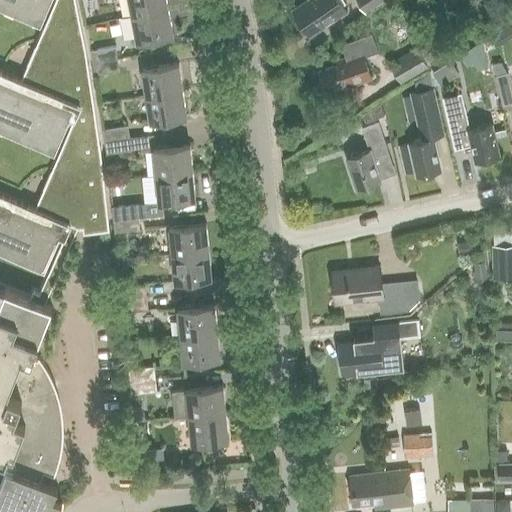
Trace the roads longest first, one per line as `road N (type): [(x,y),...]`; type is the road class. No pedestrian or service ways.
road 1 (unclassified): [(296,511),(271,251)]
road 2 (unclassified): [(271,251),(235,0)]
road 3 (residential): [(271,251),(511,194)]
